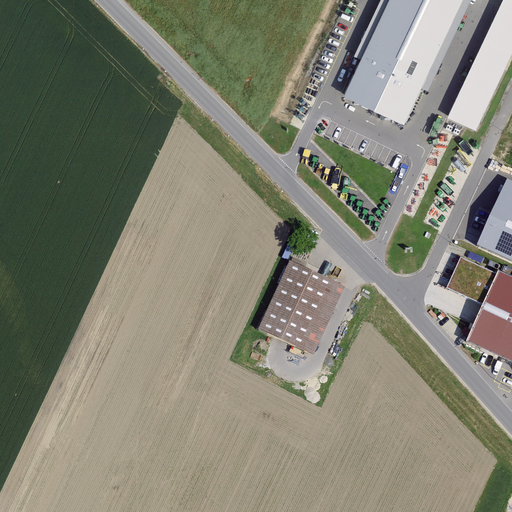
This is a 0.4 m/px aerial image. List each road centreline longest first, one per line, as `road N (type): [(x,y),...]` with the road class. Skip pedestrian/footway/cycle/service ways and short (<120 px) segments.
road 1 (unclassified): [(103,0),(412,307)]
road 2 (residential): [(511,94),(412,307)]
road 3 (unknown): [(483,0),(416,157)]
road 4 (unclassified): [(412,307),(511,422)]
road 5 (unknown): [(319,110),(368,0)]
